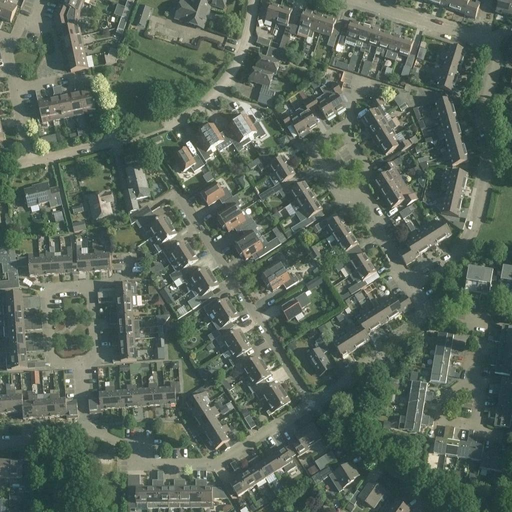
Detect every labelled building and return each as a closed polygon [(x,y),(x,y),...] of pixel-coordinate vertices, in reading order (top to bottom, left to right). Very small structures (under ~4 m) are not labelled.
[(8,0),(0,0),(0,19),(0,20),(7,3),(8,0)] [(75,0),(66,0),(64,8),(80,15),(84,4),(75,0)] [(134,0),(133,0),(128,0),(125,9),(131,11),(134,0)] [(212,5),(197,0),(192,0),(185,19),(204,26),(210,9),(211,9),(212,7),(212,5)] [(197,0),(212,5),(212,7),(223,11),(227,0),(197,0)] [(435,0),(434,6),(445,9),(447,0),(435,0)] [(447,0),(445,9),(456,13),(459,0),(447,0)] [(459,0),(456,13),(465,15),(469,3),(470,0),(459,0)] [(511,0),(493,0),(494,0),(499,2),(496,14),(508,17),(511,0)] [(469,3),(465,15),(464,17),(475,20),(481,3),(477,1),(475,5),(469,3)] [(17,8),(7,3),(0,20),(11,24),(17,8)] [(276,25),(282,8),(271,5),(266,22),(264,25),(271,28),(272,24),(276,25)] [(59,6),(54,18),(67,19),(80,21),(80,15),(64,8),(59,6)] [(131,11),(125,9),(118,6),(114,16),(121,19),(127,21),(131,11)] [(149,10),(138,8),(136,15),(146,18),(149,10)] [(292,12),(282,8),(276,25),(286,28),(283,37),(290,39),(291,36),(294,27),(293,27),(288,25),(292,12)] [(295,23),(293,27),(294,27),(291,36),(297,37),(298,35),(301,36),(308,38),(310,32),(315,15),(305,12),(300,25),(295,23)] [(310,32),(308,38),(308,39),(312,40),(314,33),(320,35),(326,18),(315,15),(310,32)] [(67,19),(54,18),(57,32),(62,31),(62,30),(79,27),(80,21),(67,19)] [(336,22),(326,18),(320,35),(330,38),(327,47),(333,49),(337,37),(332,35),(336,22)] [(156,22),(151,36),(175,45),(180,31),(156,22)] [(355,48),(362,26),(352,22),(347,36),(342,34),(338,46),(344,48),(345,44),(355,48)] [(372,29),(362,26),(355,48),(361,50),(361,51),(365,53),(372,29)] [(81,37),(79,27),(62,30),(62,31),(64,41),(81,37)] [(372,29),(365,53),(369,54),(371,47),(377,49),(383,32),(372,29)] [(393,36),(383,32),(377,49),(383,51),(381,58),(385,59),(393,36)] [(393,36),(385,59),(390,61),(392,54),(398,56),(403,39),(393,36)] [(81,37),(64,41),(66,51),(84,48),(81,37)] [(259,38),(257,45),(269,49),(271,42),(259,38)] [(403,39),(398,56),(408,59),(405,68),(411,70),(415,58),(410,56),(414,43),(403,39)] [(45,40),(16,41),(17,53),(45,52),(45,40)] [(441,56),(463,63),(466,53),(450,47),(448,54),(442,52),(441,56)] [(84,48),(66,51),(69,62),(86,58),(84,48)] [(260,57),(256,70),(273,76),(276,77),(280,63),(285,65),(288,55),(269,49),(267,56),(269,57),(269,59),(260,57)] [(348,71),(354,74),(359,58),(353,56),(349,67),(348,71)] [(463,63),(441,56),(439,60),(445,62),(443,68),(460,73),(463,63)] [(86,58),(69,62),(71,73),(88,70),(86,58)] [(372,64),(365,61),(361,75),(368,78),(370,72),(372,64)] [(17,64),(18,75),(34,74),(34,63),(17,64)] [(435,73),(434,76),(456,83),(460,73),(443,68),(441,75),(435,73)] [(256,70),(254,69),(249,83),(263,87),(260,96),(258,104),(271,108),(273,101),(275,94),(268,92),(273,76),(256,70)] [(456,83),(434,76),(433,81),(439,83),(436,89),(453,94),(456,83)] [(78,84),(85,116),(96,114),(94,106),(95,105),(95,104),(94,105),(91,92),(86,93),(85,91),(83,90),(82,83),(78,84)] [(75,95),(70,96),(74,118),(85,116),(78,84),(74,85),(75,91),(74,93),(75,95)] [(327,101),(336,115),(345,109),(338,97),(342,94),(335,84),(330,87),(331,89),(328,92),(325,87),(320,90),(327,101)] [(74,118),(70,96),(64,97),(64,96),(62,94),(61,88),(57,89),(64,121),(74,118)] [(53,100),(49,101),(52,118),(53,123),(64,121),(57,89),(53,90),(54,96),(53,100)] [(52,118),(49,101),(43,102),(43,100),(41,99),(40,92),(35,93),(41,120),(52,118)] [(336,115),(327,101),(318,106),(313,98),(308,101),(315,112),(319,109),(327,121),(336,115)] [(366,131),(383,120),(377,111),(385,106),(382,100),(371,107),(374,112),(362,119),(368,129),(365,130),(366,131)] [(431,117),(454,111),(451,100),(434,105),(436,111),(430,113),(431,117)] [(290,101),(285,104),(289,112),(294,109),(290,101)] [(307,113),(299,118),(308,133),(318,127),(310,115),(315,112),(308,101),(302,105),(307,113)] [(408,109),(405,105),(399,108),(402,113),(408,109)] [(419,109),(414,111),(418,121),(422,120),(419,109)] [(454,111),(431,117),(432,121),(439,119),(440,126),(457,121),(454,111)] [(308,133),(299,118),(291,124),(285,115),(280,119),(287,130),(291,127),(299,139),(301,138),(302,140),(310,135),(308,133)] [(240,117),(236,120),(248,140),(253,137),(256,140),(259,138),(260,140),(266,136),(258,124),(253,127),(246,117),(242,120),(240,117)] [(383,120),(366,131),(371,140),(398,123),(396,119),(386,125),(383,120)] [(248,140),(236,120),(232,123),(233,125),(229,128),(235,138),(230,141),(233,145),(238,154),(244,150),(243,149),(246,146),(244,143),(248,140)] [(457,121),(440,126),(442,132),(436,134),(437,138),(460,132),(457,121)] [(398,123),(371,140),(377,149),(380,147),(394,138),(391,132),(401,126),(398,123)] [(207,126),(203,129),(215,149),(220,146),(223,150),(226,147),(227,149),(233,145),(230,141),(225,133),(220,136),(214,126),(209,129),(207,126)] [(215,149),(203,129),(199,132),(200,134),(196,137),(202,147),(197,150),(205,163),(211,160),(210,158),(213,155),(211,152),(215,149)] [(460,132),(437,138),(438,142),(445,140),(447,147),(463,143),(460,132)] [(64,134),(56,136),(58,142),(65,141),(64,134)] [(400,147),(394,138),(380,147),(386,157),(398,149),(401,153),(412,147),(408,141),(400,147)] [(463,143),(447,147),(448,153),(442,155),(443,159),(466,153),(463,143)] [(186,149),(173,158),(183,174),(191,169),(194,174),(204,167),(198,157),(193,160),(186,149)] [(466,153),(443,159),(444,163),(450,161),(452,168),(469,163),(466,153)] [(275,176),(289,167),(283,158),(273,164),(271,159),(258,167),(261,173),(269,168),(275,176)] [(395,183),(400,179),(394,170),(397,169),(394,163),(383,170),(386,175),(374,183),(380,192),(395,183)] [(128,214),(129,214),(140,212),(140,211),(137,202),(151,198),(148,189),(145,177),(144,177),(141,167),(127,171),(129,180),(128,181),(130,193),(126,194),(126,193),(123,194),(124,198),(128,214)] [(289,167),(275,176),(280,185),(272,190),(276,196),(279,194),(286,189),(283,184),(295,177),(289,167)] [(304,175),(307,180),(318,175),(315,170),(304,175)] [(443,182),(465,187),(468,176),(451,172),(450,179),(444,178),(443,182)] [(210,173),(203,178),(207,184),(214,180),(210,173)] [(250,187),(244,178),(239,181),(244,190),(250,187)] [(406,188),(400,179),(395,183),(380,192),(386,201),(400,192),(406,188)] [(465,187),(443,182),(442,186),(448,187),(447,194),(463,198),(465,187)] [(39,189),(24,193),(28,210),(49,205),(50,208),(60,206),(56,190),(49,191),(48,184),(38,187),(39,189)] [(290,187),(286,189),(279,194),(282,199),(290,194),(296,202),(296,203),(311,193),(305,184),(293,191),(290,187)] [(233,199),(226,189),(221,192),(217,185),(200,195),(209,208),(219,201),(222,206),(224,205),(233,199)] [(406,201),(400,192),(386,201),(392,211),(404,203),(407,208),(418,201),(414,195),(406,201)] [(296,203),(296,202),(290,206),(292,210),(298,206),(302,212),(316,202),(311,193),(296,203)] [(463,198),(447,194),(445,200),(439,199),(436,198),(435,202),(438,203),(461,209),(463,198)] [(107,195),(89,199),(94,221),(113,217),(110,205),(113,204),(111,195),(108,196),(107,195)] [(224,205),(227,210),(217,216),(220,221),(218,222),(221,226),(240,214),(237,209),(241,207),(239,203),(240,202),(237,196),(233,199),(224,205)] [(438,203),(435,202),(431,201),(430,205),(437,207),(443,208),(442,215),(459,219),(461,209),(438,203)] [(316,202),(302,212),(296,216),(301,224),(291,231),(285,235),(288,240),(314,224),(310,219),(323,212),(316,202)] [(244,211),(240,214),(221,226),(223,231),(226,229),(229,234),(239,227),(242,232),(254,224),(251,219),(249,220),(244,211)] [(161,232),(171,226),(171,225),(172,224),(169,219),(167,220),(165,217),(157,222),(152,214),(136,224),(140,230),(143,228),(146,234),(151,232),(154,237),(161,232)] [(332,237),(347,228),(341,218),(329,226),(326,221),(313,229),(316,235),(327,228),(332,237)] [(430,222),(443,242),(452,236),(442,222),(437,226),(433,220),(430,222)] [(443,242),(430,222),(426,225),(430,230),(425,233),(434,248),(443,242)] [(84,223),(72,226),(74,234),(86,232),(84,223)] [(411,223),(407,226),(412,233),(415,231),(411,223)] [(254,224),(242,232),(245,237),(235,244),(238,248),(235,250),(238,254),(262,239),(256,231),(258,230),(254,224)] [(161,232),(154,237),(157,241),(153,245),(158,254),(162,251),(162,252),(172,246),(172,245),(169,247),(166,242),(177,235),(171,226),(161,232)] [(347,228),(332,237),(326,241),(332,250),(338,246),(353,237),(347,228)] [(415,232),(412,234),(425,254),(434,248),(425,233),(418,237),(415,232)] [(411,242),(405,246),(408,249),(415,260),(425,254),(412,234),(408,236),(411,242)] [(9,249),(14,248),(14,244),(12,236),(0,237),(2,246),(2,250),(9,249)] [(264,238),(262,239),(238,254),(241,258),(243,257),(246,261),(256,255),(259,260),(281,246),(287,242),(284,237),(278,241),(277,240),(268,245),(264,238)] [(353,237),(338,246),(343,254),(335,260),(339,265),(350,258),(347,254),(359,246),(353,237)] [(172,246),(162,252),(167,259),(172,258),(175,263),(192,252),(193,251),(190,245),(188,246),(186,243),(175,250),(172,246)] [(408,249),(405,246),(396,251),(406,267),(416,261),(415,260),(408,249)] [(315,248),(309,252),(315,261),(321,257),(315,248)] [(0,282),(0,291),(19,289),(19,281),(18,278),(18,277),(17,269),(17,268),(17,263),(16,263),(16,262),(11,263),(9,249),(2,250),(0,249),(0,264),(2,265),(7,264),(8,274),(9,282),(0,282)] [(95,256),(89,256),(90,274),(100,273),(99,250),(94,250),(94,251),(95,256)] [(103,250),(99,250),(100,273),(111,272),(110,255),(104,255),(103,250)] [(81,251),(77,252),(78,261),(79,274),(90,274),(89,256),(82,257),(81,251)] [(68,257),(62,258),(63,275),(74,275),(79,274),(78,261),(73,261),(72,252),(68,252),(68,257)] [(198,262),(192,252),(175,263),(171,266),(180,280),(183,277),(190,273),(187,269),(198,262)] [(55,253),(50,254),(52,276),(63,275),(62,258),(55,258),(55,254),(55,253)] [(46,259),(41,260),(42,277),(52,276),(50,254),(47,254),(46,254),(46,255),(46,259)] [(265,285),(284,272),(290,269),(281,254),(268,262),(271,267),(261,274),(264,278),(262,280),(265,285)] [(33,255),(28,255),(30,278),(42,277),(41,260),(40,260),(33,260),(33,255)] [(352,263),(350,258),(339,265),(342,271),(350,265),(356,274),(371,265),(364,255),(352,263)] [(17,263),(17,268),(28,268),(27,259),(18,259),(18,262),(17,262),(16,262),(16,263),(17,263)] [(371,265),(356,274),(361,282),(349,290),(352,296),(367,286),(365,282),(377,274),(371,265)] [(190,273),(183,277),(188,285),(193,283),(196,288),(213,277),(208,268),(196,276),(193,271),(191,272),(190,273)] [(316,278),(322,274),(319,268),(313,272),(316,278)] [(463,273),(463,278),(467,278),(465,293),(473,294),(472,299),(480,300),(481,295),(489,297),(491,282),(496,283),(497,279),(492,278),(493,272),(469,268),(468,274),(463,273)] [(498,273),(497,277),(501,278),(499,292),(507,294),(507,299),(511,299),(511,269),(503,268),(502,274),(498,273)] [(284,272),(265,285),(268,289),(270,288),(273,292),(283,286),(286,291),(301,282),(298,276),(294,279),(291,275),(288,277),(284,272)] [(213,277),(196,288),(200,293),(196,297),(201,305),(211,299),(208,294),(219,287),(213,277)] [(156,285),(159,291),(166,287),(164,283),(160,282),(156,285)] [(315,282),(303,290),(306,295),(318,287),(315,282)] [(125,299),(131,298),(130,287),(136,287),(136,283),(128,284),(128,287),(115,289),(115,294),(108,294),(108,300),(125,299)] [(396,303),(403,314),(403,315),(413,309),(403,293),(399,296),(402,299),(396,303)] [(6,308),(30,306),(29,300),(22,301),(21,295),(6,296),(6,308)] [(159,296),(153,307),(166,307),(159,296)] [(385,297),(382,299),(394,319),(403,314),(396,303),(394,299),(388,303),(385,297)] [(125,299),(108,300),(109,305),(116,305),(117,310),(132,309),(137,308),(136,298),(131,298),(125,299)] [(288,306),(281,310),(285,316),(284,317),(286,321),(288,321),(289,322),(302,314),(300,311),(307,307),(301,298),(294,302),(294,301),(287,305),(288,306)] [(394,319),(382,299),(378,302),(381,307),(376,311),(385,325),(394,319)] [(216,320),(233,309),(227,300),(216,307),(214,303),(210,305),(203,309),(208,317),(213,314),(216,320)] [(30,306),(6,308),(3,308),(4,319),(23,317),(23,312),(30,311),(30,306)] [(132,309),(117,310),(117,315),(109,316),(110,321),(118,320),(133,319),(132,309)] [(233,309),(216,320),(212,323),(216,329),(221,337),(225,334),(231,330),(229,326),(240,319),(233,309)] [(385,325),(376,311),(370,314),(367,309),(364,311),(376,331),(385,325)] [(376,331),(364,311),(360,313),(363,319),(357,322),(361,328),(367,337),(376,331)] [(23,323),(23,317),(4,319),(5,329),(31,327),(31,322),(23,323)] [(118,320),(110,321),(110,327),(118,327),(118,332),(139,330),(139,322),(133,322),(133,319),(118,320)] [(361,348),(348,328),(345,322),(342,325),(345,330),(348,336),(343,339),(352,354),(361,348)] [(61,326),(63,338),(71,337),(70,325),(61,326)] [(367,337),(361,328),(355,331),(352,326),(348,328),(361,348),(370,342),(367,337)] [(31,327),(5,329),(5,340),(9,340),(24,339),(24,333),(32,333),(31,327)] [(493,338),(511,341),(511,329),(503,327),(501,335),(489,333),(489,337),(493,338)] [(139,330),(118,332),(118,337),(111,338),(111,343),(130,342),(135,342),(140,341),(139,330)] [(225,334),(221,337),(215,340),(221,350),(226,346),(229,351),(245,340),(240,332),(229,339),(225,334)] [(436,347),(459,351),(460,346),(452,345),(454,338),(438,335),(438,339),(431,338),(430,346),(436,347)] [(352,354),(343,339),(337,343),(333,338),(330,340),(342,360),(352,354)] [(511,341),(493,338),(493,343),(500,344),(499,351),(511,353),(511,341)] [(24,339),(9,340),(10,351),(33,349),(33,343),(25,344),(24,339)] [(245,340),(229,351),(233,357),(228,360),(233,368),(234,367),(243,362),(240,358),(245,355),(245,354),(249,352),(252,350),(245,340)] [(320,351),(308,358),(319,376),(331,369),(323,356),(328,353),(321,341),(316,344),(320,351)] [(136,352),(135,342),(130,342),(111,343),(112,349),(119,348),(120,353),(136,352)] [(288,347),(291,352),(297,349),(294,343),(288,347)] [(459,351),(436,347),(434,359),(450,362),(451,354),(458,355),(459,351)] [(33,349),(10,351),(6,351),(6,362),(26,360),(26,355),(33,354),(33,349)] [(511,365),(511,353),(499,351),(497,358),(490,357),(489,362),(511,366),(511,365)] [(136,352),(120,353),(120,359),(112,359),(113,364),(136,363),(136,352)] [(245,360),(243,362),(234,367),(240,376),(245,373),(248,378),(265,368),(260,359),(248,366),(245,360)] [(450,362),(434,359),(432,371),(455,375),(456,370),(448,369),(450,362)] [(26,360),(6,362),(7,372),(35,370),(34,365),(27,366),(26,360)] [(511,366),(489,362),(489,366),(496,368),(495,375),(510,378),(511,366)] [(141,367),(130,368),(130,373),(131,376),(141,376),(141,369),(141,367)] [(265,368),(248,378),(252,385),(248,388),(252,395),(254,394),(264,388),(263,389),(260,384),(271,377),(265,368)] [(206,376),(201,369),(197,372),(204,382),(208,380),(206,376)] [(455,375),(432,371),(430,383),(446,385),(447,378),(454,379),(455,375)] [(39,373),(31,373),(32,386),(40,385),(39,373)] [(230,389),(226,382),(224,380),(221,382),(226,391),(230,389)] [(493,390),(511,393),(511,381),(502,380),(501,387),(494,386),(493,390)] [(123,411),(121,394),(114,394),(114,382),(110,382),(111,389),(113,411),(123,411)] [(412,383),(410,396),(433,399),(433,395),(426,393),(427,386),(412,383)] [(170,390),(165,390),(166,407),(176,407),(175,395),(180,394),(179,384),(170,384),(170,390)] [(166,407),(165,390),(158,391),(157,385),(154,386),(156,408),(166,407)] [(149,391),(143,392),(145,409),(156,408),(154,386),(148,386),(149,391)] [(265,388),(264,388),(254,394),(260,402),(264,399),(268,405),(285,395),(279,386),(268,393),(265,388)] [(134,410),(131,387),(127,388),(127,393),(121,394),(123,411),(134,410)] [(136,387),(131,387),(134,410),(145,409),(143,392),(136,392),(136,387)] [(13,415),(23,414),(23,403),(22,396),(16,397),(16,392),(15,388),(11,388),(11,392),(13,415)] [(113,411),(111,389),(105,389),(105,395),(99,395),(99,400),(100,412),(113,411)] [(192,416),(206,406),(203,401),(207,398),(204,394),(205,393),(202,389),(198,392),(188,398),(191,403),(185,406),(192,416)] [(511,393),(493,390),(492,395),(499,397),(498,403),(511,405),(511,393)] [(44,402),(46,419),(56,418),(54,395),(54,392),(54,391),(50,391),(51,395),(51,396),(51,401),(50,401),(44,402)] [(58,391),(54,391),(54,392),(54,395),(56,418),(67,417),(66,405),(66,399),(59,399),(59,395),(58,395),(58,391)] [(11,392),(7,392),(6,392),(7,398),(2,398),(3,415),(13,415),(11,392)] [(285,395),(268,405),(272,411),(267,415),(269,418),(291,404),(285,395)] [(410,396),(408,407),(423,410),(425,403),(432,404),(433,399),(410,396)] [(23,403),(23,414),(24,420),(35,420),(33,397),(29,397),(29,403),(23,403)] [(38,402),(37,397),(33,397),(35,420),(46,419),(44,402),(38,402)] [(100,412),(99,400),(92,401),(92,398),(88,398),(89,416),(100,415),(100,412)] [(78,415),(78,414),(78,413),(78,412),(77,401),(73,402),(73,405),(66,405),(67,417),(67,420),(78,419),(78,415)] [(217,410),(223,407),(220,402),(215,405),(217,410)] [(489,414),(489,415),(511,419),(511,414),(511,405),(498,403),(497,411),(490,410),(489,414)] [(206,406),(192,416),(197,424),(216,412),(214,408),(209,411),(206,406)] [(408,407),(406,419),(429,423),(433,424),(434,419),(422,417),(423,410),(408,407)] [(241,413),(245,420),(245,419),(249,417),(250,416),(246,410),(241,413)] [(216,412),(197,424),(203,433),(218,424),(214,419),(219,416),(216,412)] [(511,419),(489,415),(488,419),(495,420),(494,428),(509,430),(511,419)] [(249,417),(244,421),(251,431),(256,428),(249,417)] [(429,423),(406,419),(404,431),(419,434),(421,426),(428,427),(429,423)] [(218,424),(203,433),(208,442),(228,431),(225,427),(221,429),(218,424)] [(297,442),(291,445),(299,457),(305,453),(304,451),(321,440),(312,425),(294,436),(297,442)] [(445,457),(450,429),(445,428),(443,441),(436,440),(433,455),(445,457)] [(455,430),(450,429),(445,457),(457,459),(460,444),(452,442),(455,430)] [(228,431),(208,442),(215,452),(221,448),(224,453),(237,445),(234,440),(229,442),(226,437),(230,434),(228,431)] [(460,444),(457,459),(469,461),(473,438),(468,438),(467,445),(460,444)] [(477,439),(473,438),(469,461),(481,463),(482,455),(484,447),(476,446),(477,439)] [(275,447),(271,449),(283,469),(286,474),(295,468),(289,459),(295,456),(290,448),(284,451),(284,450),(279,453),(275,447)] [(283,469),(271,449),(266,453),(270,459),(265,462),(274,475),(283,469)] [(481,463),(480,470),(492,472),(495,449),(491,449),(490,456),(482,455),(481,463)] [(500,450),(495,449),(492,472),(504,474),(506,459),(499,457),(500,450)] [(257,458),(252,461),(265,481),(274,475),(265,462),(261,465),(257,458)] [(251,470),(247,473),(256,487),(265,481),(252,461),(247,464),(251,470)] [(9,485),(10,463),(0,462),(0,480),(5,481),(5,485),(9,485)] [(22,462),(11,462),(10,484),(10,487),(25,488),(25,493),(32,493),(31,480),(26,480),(26,478),(22,478),(22,475),(22,462)] [(319,474),(324,481),(329,477),(340,493),(344,491),(343,489),(354,482),(353,481),(360,476),(351,463),(334,474),(330,467),(319,474)] [(314,467),(308,471),(312,478),(318,473),(314,467)] [(238,470),(234,473),(246,492),(256,487),(247,473),(242,476),(238,470)] [(141,473),(128,474),(128,483),(141,483),(141,473)] [(246,492),(234,473),(229,476),(233,482),(229,485),(229,486),(224,489),(231,499),(236,496),(237,498),(246,492)] [(153,489),(147,489),(147,505),(147,509),(158,509),(158,498),(158,481),(152,481),(153,489)] [(164,481),(158,481),(158,498),(158,509),(169,509),(169,489),(164,489),(164,481)] [(174,489),(169,489),(169,509),(180,509),(180,481),(174,481),(174,489)] [(185,481),(180,481),(180,509),(191,509),(191,489),(185,489),(185,481)] [(196,489),(191,489),(191,509),(201,509),(201,500),(201,481),(196,481),(196,489)] [(207,481),(201,481),(201,500),(201,509),(212,508),(213,504),(213,500),(228,500),(226,497),(221,489),(211,489),(207,489),(207,481)] [(357,492),(349,503),(354,507),(359,499),(374,510),(386,492),(371,482),(362,495),(357,492)] [(140,486),(128,486),(128,505),(137,505),(147,505),(147,489),(142,489),(141,486),(140,486)] [(277,496),(286,491),(282,486),(274,492),(277,496)] [(10,497),(10,507),(19,507),(19,497),(10,497)] [(388,503),(381,511),(408,511),(409,511),(397,502),(394,508),(388,503)]
